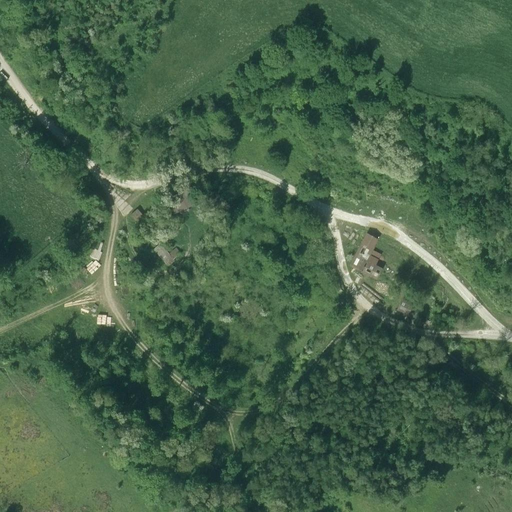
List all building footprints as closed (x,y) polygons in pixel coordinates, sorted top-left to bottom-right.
[(191,186),(168,197),(175,213),(198,202),(191,186)] [(138,208),(130,215),(142,228),(149,222),(150,224),(159,215),(153,209),(147,214),(146,212),(143,214),(138,208)] [(161,243),(153,249),(168,266),(182,253),(176,247),(170,253),(161,243)] [(361,272),(372,250),(359,244),(349,266),(361,272)] [(382,268),(376,265),(381,255),(373,251),(368,261),(362,272),(376,280),(382,268)] [(420,308),(402,298),(396,309),(414,319),(420,308)]
